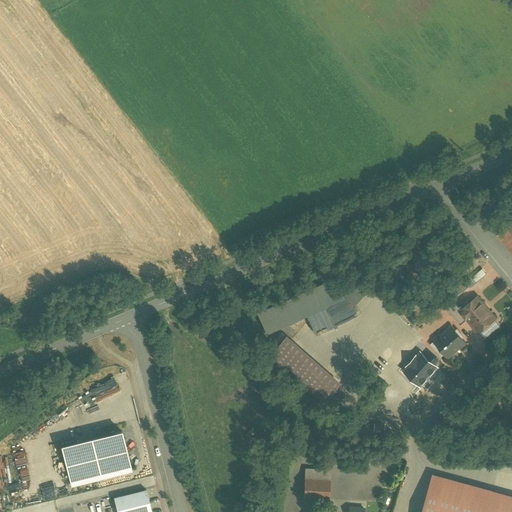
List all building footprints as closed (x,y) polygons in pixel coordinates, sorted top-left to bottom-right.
[(511,226),(503,235),(511,245),(511,226)] [(471,276),(475,283),(487,274),(482,267),(471,276)] [(422,276),(411,269),(404,279),(416,286),(422,276)] [(371,288),(354,272),(338,288),(355,304),(371,288)] [(459,292),(471,283),(465,275),(453,284),(459,292)] [(333,316),(355,304),(338,288),(334,277),(256,311),(266,334),(325,307),(333,316)] [(495,319),(477,297),(461,311),(467,320),(478,333),(495,319)] [(461,311),(455,303),(447,309),(461,325),(467,320),(461,311)] [(452,326),(441,336),(439,334),(432,340),(448,358),(466,343),(452,326)] [(285,337),(269,355),(322,402),(338,383),(285,337)] [(434,360),(422,370),(431,381),(443,371),(434,360)] [(380,380),(366,398),(373,404),(388,385),(380,380)] [(62,443),(72,482),(129,469),(119,429),(62,443)] [(330,469),(305,468),(303,499),(329,500),(330,469)] [(511,511),(511,495),(432,474),(421,511),(511,511)] [(151,511),(146,490),(113,498),(116,511),(151,511)]
